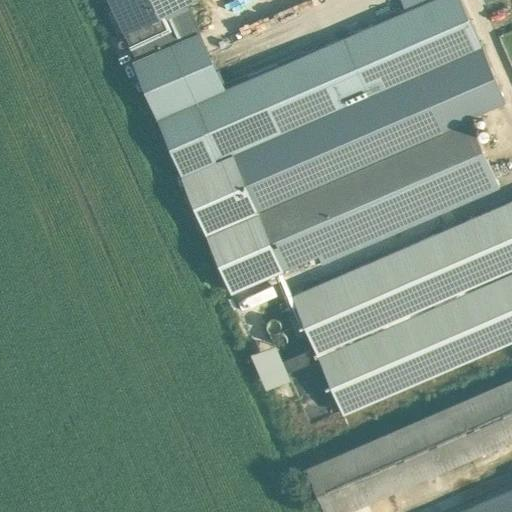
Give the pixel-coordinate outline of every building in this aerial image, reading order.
[(110,0),(125,31),(188,2),(192,0),(110,0)] [(188,2),(125,31),(138,58),(133,60),(158,115),(183,175),(232,291),(319,254),(495,178),(470,118),(508,102),(484,45),(482,46),(462,0),(428,0),(407,9),(406,9),(225,87),(188,2)] [(315,346),(284,359),(289,370),(320,358),(343,413),(511,339),(511,199),(292,294),(315,346)] [(262,388),(286,377),(269,342),(245,353),(262,388)] [(511,380),(308,469),(326,511),(334,511),(511,434),(511,380)] [(511,511),(511,489),(459,511),(511,511)]
